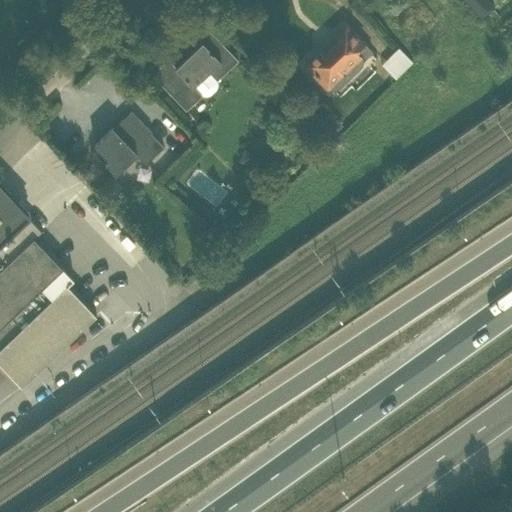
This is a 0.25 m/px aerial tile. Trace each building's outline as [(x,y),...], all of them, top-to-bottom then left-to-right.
[(217,81),(240,59),(205,23),(195,33),(203,41),(176,66),(159,49),(142,65),(187,112),(204,95),(195,85),(209,72),(217,81)] [(379,59),(347,24),(336,34),(341,39),(325,53),(321,49),(306,64),(338,99),(351,88),(355,91),(377,71),(372,65),(379,59)] [(416,81),(434,64),(418,48),(400,65),(416,81)] [(145,162),(164,144),(131,109),(94,142),(109,158),(104,163),(115,175),(138,154),(145,162)] [(0,185),(0,361),(23,386),(99,314),(69,283),(76,277),(34,233),(40,227),(0,185)] [(2,370),(0,371),(0,407),(4,413),(24,397),(2,370)]
